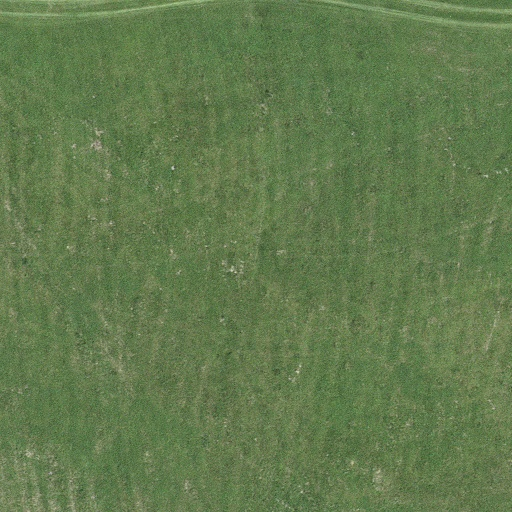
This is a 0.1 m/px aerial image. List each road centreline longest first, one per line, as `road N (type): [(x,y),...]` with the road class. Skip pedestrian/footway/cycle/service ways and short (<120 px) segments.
road 1 (track): [(0,14),(69,18),(235,0)]
road 2 (track): [(325,0),(511,13)]
